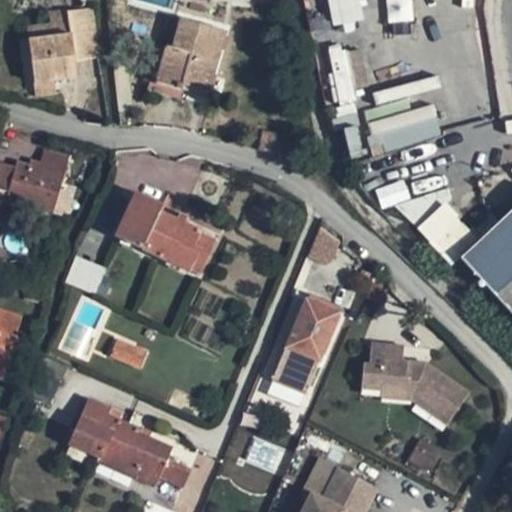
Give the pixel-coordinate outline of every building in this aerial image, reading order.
[(359,0),(326,0),(332,25),(363,19),(359,0)] [(385,0),(387,22),(414,21),(412,0),(385,0)] [(71,35),(28,41),(34,85),(76,80),(75,63),(100,59),(93,8),(67,12),(71,35)] [(179,19),(161,85),(181,91),(182,85),(209,92),(226,33),(179,19)] [(360,156),(354,86),(364,85),(360,46),(328,50),(335,124),(345,123),(349,157),(360,156)] [(181,91),(161,85),(157,96),(177,102),(181,91)] [(43,151),(38,168),(63,175),(68,158),(43,151)] [(63,175),(38,168),(17,161),(14,170),(0,165),(0,190),(8,193),(6,200),(52,213),(63,175)] [(376,188),(380,207),(402,203),(405,219),(433,213),(429,195),(408,199),(404,181),(376,188)] [(192,246),(199,232),(183,225),(185,219),(177,215),(175,221),(157,213),(160,207),(133,194),(113,237),(188,272),(198,248),(192,246)] [(442,200),(415,228),(442,254),(469,226),(442,200)] [(511,212),(461,260),(511,313),(511,212)] [(455,260),(476,238),(468,230),(447,253),(455,260)] [(214,239),(199,232),(192,246),(198,248),(188,272),(196,276),(214,239)] [(327,267),(337,242),(324,237),(314,262),(327,267)] [(93,294),(102,272),(75,260),(65,282),(93,294)] [(271,381),(285,387),(303,394),(337,314),(305,300),(271,381)] [(0,348),(9,351),(14,334),(0,329),(0,348)] [(138,369),(145,354),(116,342),(111,357),(138,369)] [(407,366),(408,361),(403,360),(404,346),(372,342),(369,364),(363,363),(360,387),(381,389),(381,385),(407,388),(405,400),(412,401),(446,424),(468,394),(425,364),(423,364),(422,369),(407,366)] [(66,368),(41,357),(36,373),(60,383),(66,368)] [(381,385),(381,389),(380,397),(405,400),(407,388),(381,385)] [(303,394),(285,387),(281,397),(299,404),(303,394)] [(109,409),(87,400),(68,444),(98,457),(96,463),(135,480),(137,477),(154,485),(157,477),(183,488),(190,471),(166,460),(171,448),(139,434),(139,431),(107,416),(109,409)] [(245,461),(274,473),(284,449),(255,436),(245,461)] [(422,471),(430,459),(418,451),(410,463),(422,471)] [(298,511),(360,511),(374,486),(338,467),(321,498),(309,492),(298,511)]
